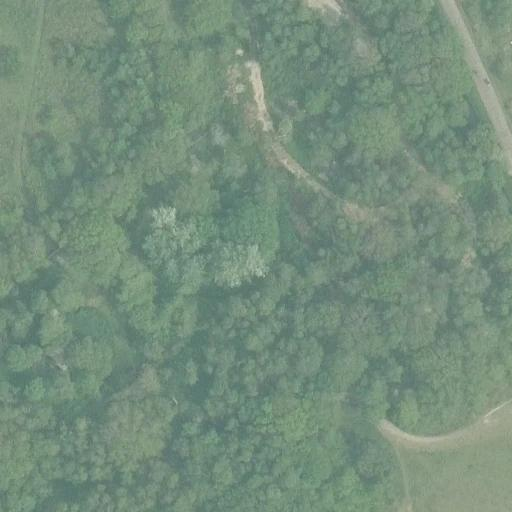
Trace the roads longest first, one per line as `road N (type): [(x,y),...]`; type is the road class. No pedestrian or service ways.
road 1 (unknown): [(350,397),(296,398),(45,511)]
road 2 (unclassified): [(511,160),(445,0)]
